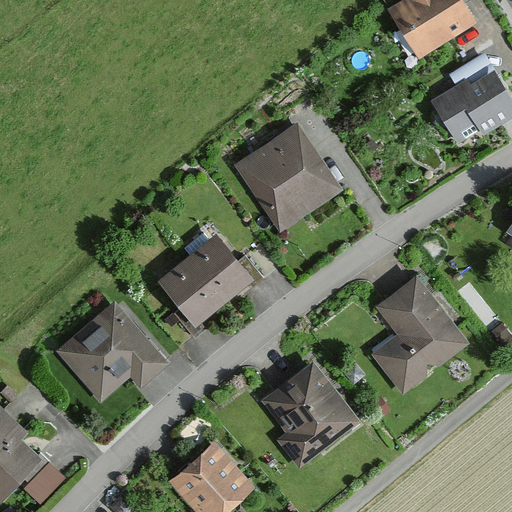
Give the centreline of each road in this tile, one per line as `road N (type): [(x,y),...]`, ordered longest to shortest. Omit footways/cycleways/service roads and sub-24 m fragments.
road 1 (residential): [(65,511),(279,316),(511,157)]
road 2 (track): [(511,373),(346,511)]
